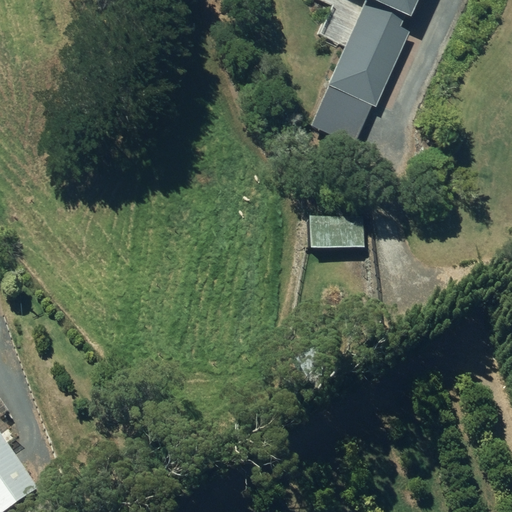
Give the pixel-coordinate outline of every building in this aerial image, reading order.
[(362,0),(327,83),(374,105),(407,31),(397,26),(404,13),(409,16),(416,0),(362,0)] [(310,218),(312,251),(365,249),(363,216),(310,218)] [(385,320),(388,338),(402,337),(400,319),(385,320)] [(297,359),(317,394),(339,382),(318,346),(297,359)] [(0,511),(10,511),(40,493),(0,434),(0,511)] [(48,491),(56,503),(71,492),(63,481),(48,491)]
